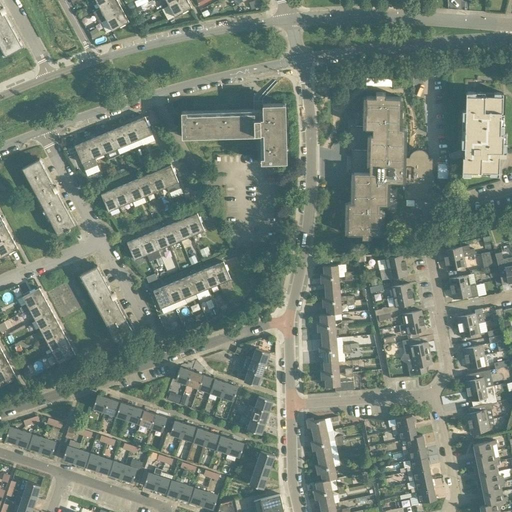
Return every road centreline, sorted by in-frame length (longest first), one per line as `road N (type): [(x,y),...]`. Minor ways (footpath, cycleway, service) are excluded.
road 1 (residential): [(0,415),(288,318)]
road 2 (tertiary): [(43,132),(301,59)]
road 3 (residential): [(288,318),(309,223),(301,59)]
road 4 (tertiary): [(511,30),(449,20),(292,20)]
road 5 (tertiary): [(301,59),(511,34)]
road 6 (tertiary): [(292,20),(94,61)]
road 7 (residential): [(433,394),(447,360),(427,245)]
road 8 (residential): [(291,409),(433,394)]
road 9 (residential): [(101,240),(43,132)]
road 10 (residential): [(450,511),(454,492),(433,394)]
